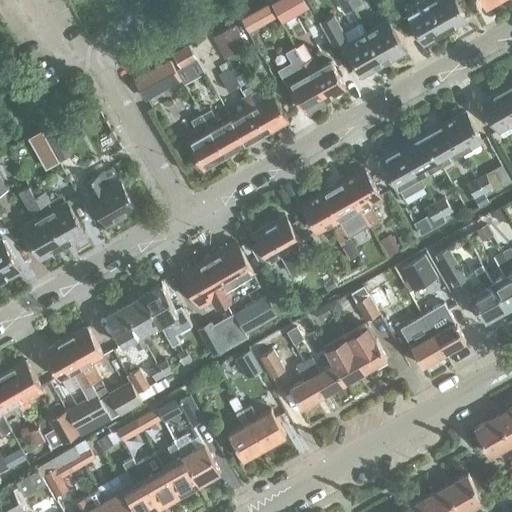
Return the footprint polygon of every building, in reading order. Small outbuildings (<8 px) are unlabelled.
[(354,7),(349,0),(337,0),(344,12),(354,7)] [(428,0),(410,0),(405,3),(425,41),(446,29),(428,0)] [(428,0),(446,29),(466,18),(456,0),(428,0)] [(268,1),(241,17),(249,31),(276,16),(268,1)] [(321,21),(320,21),(333,44),(344,37),(363,72),(365,71),(369,73),(375,70),(375,65),(384,60),(366,28),(361,21),(345,30),(332,10),(319,17),(321,21)] [(366,28),(384,60),(393,55),(397,58),(402,55),(402,50),(404,49),(386,16),(366,28)] [(221,48),(242,38),(234,24),(214,35),(221,48)] [(189,42),(173,52),(181,66),(197,57),(189,42)] [(304,109),(325,97),(299,52),(291,57),(301,74),(288,81),(304,109)] [(299,52),(325,97),(346,85),(330,57),(318,64),(313,55),(304,60),(300,52),(299,52)] [(170,57),(135,77),(146,97),(181,77),(170,57)] [(223,81),(229,91),(240,85),(234,75),(230,67),(221,72),(226,79),(223,81)] [(246,95),(266,131),(287,119),(271,91),(261,96),(254,83),(243,89),(246,95)] [(511,123),(511,101),(505,88),(484,100),(500,130),(511,123)] [(230,115),(246,143),(266,131),(246,95),(241,97),(246,105),(230,115)] [(93,101),(82,106),(84,113),(91,115),(97,111),(93,101)] [(213,106),(202,112),(205,117),(226,154),(246,143),(230,115),(221,120),(213,106)] [(444,121),(462,152),(483,140),(465,109),(444,121)] [(226,154),(202,112),(191,119),(200,134),(190,140),(205,166),(226,154)] [(44,131),(60,159),(71,153),(62,136),(76,128),(69,116),(44,131)] [(424,133),(441,164),(462,152),(444,121),(424,133)] [(403,145),(421,175),(441,164),(424,133),(403,145)] [(41,155),(51,149),(44,137),(34,142),(41,155)] [(382,157),(400,187),(404,195),(425,183),(421,175),(403,145),(382,157)] [(500,184),(510,178),(497,156),(487,162),(500,184)] [(345,180),(360,208),(369,224),(378,219),(369,203),(382,196),(366,168),(345,180)] [(493,186),(485,172),(476,177),(484,191),(493,186)] [(91,192),(90,192),(107,222),(135,206),(119,176),(106,183),(99,173),(84,181),(91,192)] [(474,197),(484,191),(476,177),(466,183),(474,197)] [(324,191),(340,220),(352,213),(361,229),(369,224),(360,208),(345,180),(324,191)] [(54,249),(63,244),(35,195),(29,184),(20,190),(32,210),(33,209),(37,217),(24,225),(42,256),(44,255),(45,257),(56,251),(54,249)] [(63,244),(70,240),(72,239),(73,241),(83,235),(82,233),(84,231),(67,200),(54,207),(49,200),(51,199),(45,189),(35,195),(63,244)] [(302,203),(318,232),(335,222),(337,225),(333,228),(340,240),(349,235),(340,220),(324,191),(302,203)] [(444,196),(435,201),(443,215),(452,210),(444,196)] [(433,220),(443,215),(435,201),(425,207),(433,220)] [(503,205),(493,211),(498,220),(508,214),(503,205)] [(255,233),(271,261),(281,255),(292,275),(305,268),(294,248),(303,243),(287,215),(267,226),(265,224),(258,228),(259,231),(255,233)] [(487,222),(476,228),(482,239),(493,233),(487,222)] [(391,232),(380,238),(388,254),(399,248),(391,232)] [(0,279),(5,277),(7,275),(8,278),(19,272),(17,269),(20,268),(2,237),(0,238),(0,279)] [(254,272),(255,271),(237,239),(182,270),(202,306),(212,300),(216,308),(260,282),(254,272)] [(511,267),(511,244),(502,250),(511,267)] [(448,245),(436,252),(454,284),(466,277),(448,245)] [(491,280),(507,307),(511,304),(511,267),(502,250),(496,253),(507,271),(491,280)] [(401,266),(413,287),(437,274),(425,253),(401,266)] [(484,284),(470,292),(485,319),(507,307),(491,280),(480,262),(474,266),(484,284)] [(162,282),(143,292),(159,321),(171,343),(179,339),(167,316),(178,310),(162,282)] [(363,283),(351,290),(367,319),(380,311),(363,283)] [(198,326),(214,355),(249,335),(247,331),(278,313),(278,312),(289,306),(278,287),(213,323),(211,319),(198,326)] [(143,292),(124,303),(140,331),(159,321),(143,292)] [(326,301),(332,313),(343,307),(337,295),(326,301)] [(326,302),(314,308),(319,318),(331,312),(326,302)] [(124,303),(105,313),(121,342),(132,336),(138,346),(146,342),(139,331),(140,331),(124,303)] [(425,319),(444,352),(466,339),(455,319),(447,306),(425,319)] [(407,336),(423,364),(444,352),(425,319),(418,323),(421,328),(407,336)] [(353,348),(366,369),(388,357),(368,323),(346,336),(353,348)] [(66,337),(83,366),(108,409),(112,416),(142,399),(131,379),(112,391),(94,360),(105,353),(88,324),(66,337)] [(344,382),(366,369),(353,348),(346,336),(326,348),(333,360),(332,360),(344,382)] [(44,349),(61,379),(74,371),(87,396),(69,406),(80,425),(108,409),(83,366),(66,337),(44,349)] [(185,347),(177,352),(185,365),(193,360),(185,347)] [(273,347),(260,355),(273,376),(285,369),(273,347)] [(236,357),(235,356),(220,364),(227,377),(245,367),(248,373),(260,366),(250,349),(236,357)] [(311,372),(323,394),(344,382),(332,360),(319,368),(311,355),(303,359),(311,372)] [(6,371),(27,408),(31,406),(27,399),(45,389),(27,358),(6,371)] [(174,371),(166,358),(158,363),(165,376),(174,371)] [(303,377),(289,385),(301,407),(323,394),(311,372),(303,359),(296,363),(303,377)] [(165,376),(158,363),(149,368),(157,381),(165,376)] [(150,384),(139,367),(129,373),(139,390),(150,384)] [(0,373),(0,408),(3,413),(19,404),(24,411),(27,408),(6,371),(0,373)] [(174,371),(165,376),(169,383),(178,378),(174,371)] [(193,425),(205,418),(190,393),(179,399),(193,425)] [(243,423),(230,431),(244,456),(265,445),(243,407),(236,395),(229,399),(243,423)] [(243,407),(265,445),(285,433),(271,407),(257,415),(250,403),(243,407)] [(511,404),(497,413),(511,438),(511,404)] [(82,431),(68,407),(50,418),(55,427),(45,433),(52,446),(62,440),(63,441),(82,431)] [(0,430),(3,436),(12,430),(3,413),(0,408),(0,430)] [(145,431),(164,421),(159,412),(140,422),(142,427),(145,431)] [(490,455),(511,442),(511,438),(497,413),(474,426),(490,455)] [(137,418),(118,429),(123,438),(142,427),(137,418)] [(37,425),(28,431),(35,444),(45,438),(37,425)] [(106,433),(97,439),(102,450),(113,444),(106,433)] [(178,443),(201,482),(221,470),(204,440),(195,445),(190,436),(178,443)] [(163,463),(181,494),(201,482),(178,443),(177,444),(175,440),(167,445),(175,457),(163,463)] [(22,447),(4,458),(8,466),(9,467),(27,457),(22,447)] [(78,453),(84,464),(96,457),(90,447),(78,453)] [(78,453),(44,473),(56,495),(69,489),(62,476),(84,464),(78,453)] [(123,486),(138,511),(148,511),(162,504),(144,474),(140,466),(133,455),(123,461),(134,480),(123,486)] [(144,474),(162,504),(181,494),(163,463),(151,470),(146,462),(140,466),(144,474)] [(19,476),(26,490),(47,479),(39,465),(19,476)] [(468,471),(446,483),(461,511),(462,511),(484,499),(468,471)] [(424,496),(432,511),(461,511),(446,483),(424,496)] [(103,498),(111,511),(138,511),(123,486),(103,498)] [(0,495),(10,511),(18,511),(25,508),(13,488),(0,495)] [(87,494),(72,503),(76,511),(111,511),(103,498),(93,504),(87,494)] [(0,495),(0,511),(10,511),(0,495)] [(432,511),(424,496),(401,509),(403,511),(432,511)]
